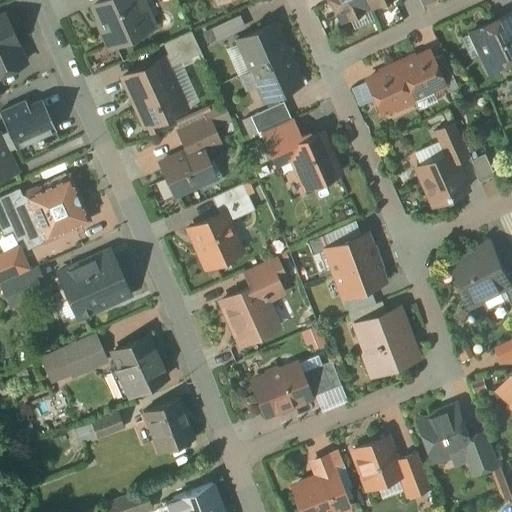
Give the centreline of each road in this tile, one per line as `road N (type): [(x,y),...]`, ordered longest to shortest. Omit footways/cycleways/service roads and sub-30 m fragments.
road 1 (residential): [(37,0),(232,458)]
road 2 (residential): [(405,249),(451,372),(232,458)]
road 3 (residential): [(326,69),(405,249)]
road 4 (residential): [(326,69),(467,0)]
